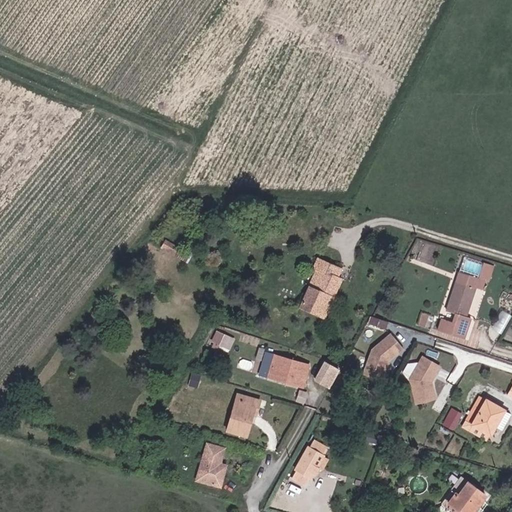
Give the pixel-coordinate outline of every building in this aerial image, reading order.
[(166,240),(163,246),(186,260),(189,254),(166,240)] [(328,296),(332,298),(341,279),(337,277),(341,270),(318,259),(314,268),(317,269),(300,307),(319,315),(328,296)] [(457,281),(447,311),(455,314),(452,322),(441,319),(438,330),(464,339),(470,319),(466,317),(476,288),(457,281)] [(388,322),(371,316),(369,323),(385,329),(388,322)] [(213,343),(219,346),(225,334),(219,331),(213,343)] [(363,374),(381,381),(389,360),(403,348),(391,333),(372,349),(363,374)] [(309,365),(265,353),(259,374),(268,377),(269,374),(281,377),(280,380),(303,387),(309,365)] [(439,367),(423,357),(410,379),(417,403),(435,398),(431,381),(439,367)] [(325,362),(315,379),(329,387),(339,369),(325,362)] [(246,405),(248,397),(237,394),(227,431),(246,437),(251,423),(248,422),(251,414),(253,414),(255,408),(246,405)] [(465,421),(490,435),(495,426),(502,429),(510,414),(479,396),(465,421)] [(255,408),(253,414),(256,415),(261,401),(248,397),(246,405),(255,408)] [(452,406),(444,422),(455,427),(462,411),(452,406)] [(314,441),(310,448),(308,448),(296,469),(298,470),(293,478),(306,486),(311,478),(312,478),(314,475),(315,475),(319,468),(318,467),(324,456),(323,456),(327,449),(314,441)] [(220,487),(225,469),(219,467),(220,464),(224,448),(207,444),(197,480),(220,487)] [(324,456),(318,467),(319,468),(323,470),(329,459),(324,456)] [(458,496),(455,494),(448,503),(460,511),(473,511),(485,495),(468,482),(458,496)] [(448,503),(455,494),(451,491),(441,504),(451,511),(459,511),(460,511),(448,503)]
